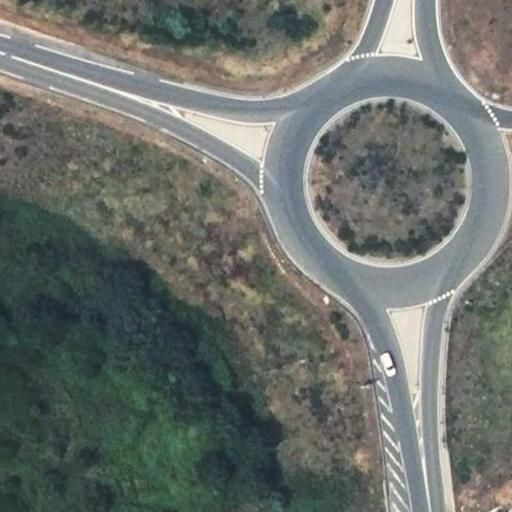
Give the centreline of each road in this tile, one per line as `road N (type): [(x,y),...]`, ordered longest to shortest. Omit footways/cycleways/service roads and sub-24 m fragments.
road 1 (primary): [(334,272),(378,334),(428,487)]
road 2 (primary): [(428,487),(439,311),(461,259)]
road 3 (tertiary): [(314,104),(279,123),(249,124),(131,104)]
road 4 (tertiary): [(131,104),(223,155),(284,201)]
road 5 (primary): [(461,259),(492,206),(495,174),(474,116)]
road 6 (tertiary): [(131,104),(0,59)]
road 7 (primary): [(334,272),(400,286),(461,259)]
